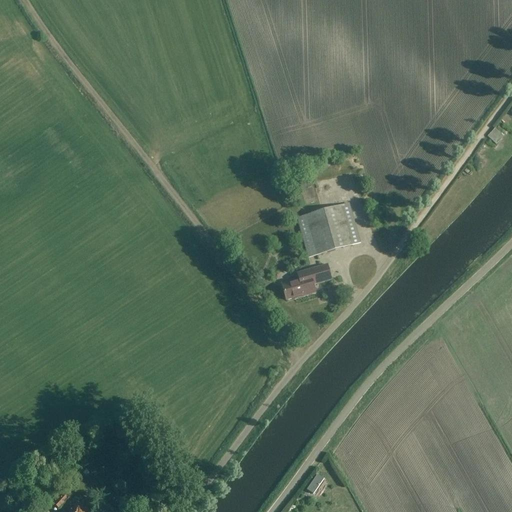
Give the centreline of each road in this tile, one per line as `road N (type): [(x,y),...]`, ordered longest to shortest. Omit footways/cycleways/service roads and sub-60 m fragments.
road 1 (track): [(302,362),(23,0)]
road 2 (unclassified): [(277,511),(383,369),(511,243)]
road 3 (unclassified): [(188,511),(403,242)]
road 4 (track): [(511,94),(403,242)]
